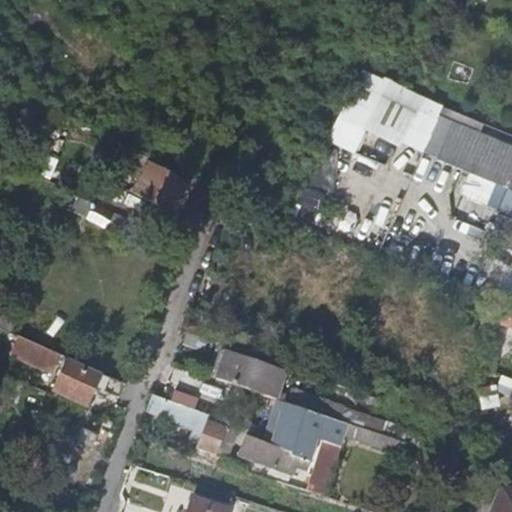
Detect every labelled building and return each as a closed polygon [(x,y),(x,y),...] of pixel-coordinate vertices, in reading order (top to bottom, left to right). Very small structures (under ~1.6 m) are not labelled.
[(285,8),(272,0),(256,0),(251,9),(276,24),(280,18),(285,8)] [(54,137),(66,113),(53,107),(41,130),(54,137)] [(423,148),(430,132),(392,115),(385,132),(423,148)] [(511,148),(453,123),(438,159),(466,171),(476,175),(511,190),(511,148)] [(130,216),(140,195),(136,192),(103,175),(55,151),(50,161),(104,188),(98,200),(130,216)] [(173,212),(188,182),(151,161),(136,192),(140,195),(147,198),(160,205),(173,212)] [(511,214),(511,190),(476,175),(466,171),(457,191),(511,214)] [(137,219),(147,198),(140,195),(130,216),(137,219)] [(286,223),(242,202),(235,220),(246,224),(280,235),(286,223)] [(473,228),(478,214),(451,203),(445,216),(473,228)] [(511,250),(511,248),(511,219),(497,214),(487,240),(511,250)] [(511,307),(506,305),(500,320),(511,325),(511,307)] [(209,354),(214,340),(186,331),(182,345),(209,354)] [(9,360),(46,383),(62,358),(24,335),(9,360)] [(217,379),(227,352),(220,349),(211,377),(217,379)] [(270,388),(277,370),(227,352),(217,379),(254,392),(257,382),(270,388)] [(125,385),(109,378),(67,358),(55,391),(88,406),(96,388),(119,398),(125,385)] [(328,382),(298,371),(294,383),(347,401),(348,397),(350,390),(328,382)] [(267,397),(270,388),(257,382),(254,392),(255,393),(267,397)] [(309,411),(314,398),(292,389),(286,404),(308,411),(309,411)] [(378,401),(368,397),(350,390),(348,397),(361,402),(375,407),(378,401)] [(228,460),(240,427),(200,412),(184,406),(182,406),(169,401),(162,398),(153,394),(146,413),(177,425),(189,429),(203,433),(198,450),(228,460)] [(320,415),(325,402),(314,398),(309,411),(320,415)] [(316,434),(301,429),(308,411),(286,404),(277,400),(272,415),(282,419),(273,445),(246,436),(239,455),(276,468),(286,472),(293,474),(299,455),(318,462),(322,450),(311,446),(316,434)] [(340,422),(344,414),(336,411),(333,420),(340,422)] [(402,459),(407,445),(375,434),(351,426),(346,439),(402,459)] [(337,466),(342,451),(334,448),(329,464),(337,466)] [(203,464),(197,476),(226,488),(231,476),(203,464)] [(328,499),(339,467),(337,466),(329,464),(326,475),(318,496),(328,499)] [(283,479),(286,472),(276,468),(274,475),(283,479)] [(511,511),(511,495),(498,490),(490,511),(511,511)] [(225,511),(226,510),(190,498),(185,511),(225,511)]
